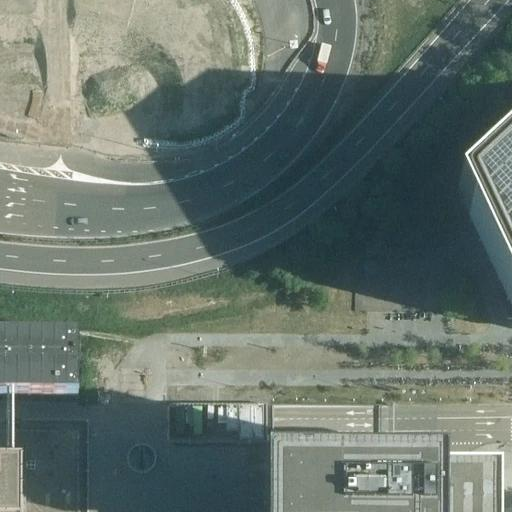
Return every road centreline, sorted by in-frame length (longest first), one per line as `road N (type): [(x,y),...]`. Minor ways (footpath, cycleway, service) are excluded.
road 1 (motorway): [(0,258),(127,262),(189,254),(255,229),(308,195),(492,0)]
road 2 (motorway): [(333,0),(334,44),(303,119),(234,183),(155,210),(0,196)]
